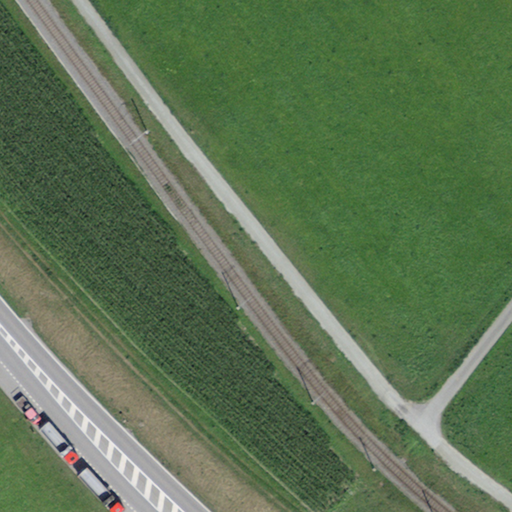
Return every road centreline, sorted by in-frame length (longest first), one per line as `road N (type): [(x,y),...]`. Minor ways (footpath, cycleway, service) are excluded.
road 1 (track): [(511,503),(420,430),(195,160),(79,0)]
road 2 (track): [(292,511),(203,440),(0,218)]
road 3 (secondary): [(0,329),(172,511)]
road 4 (unclassified): [(511,314),(420,430)]
